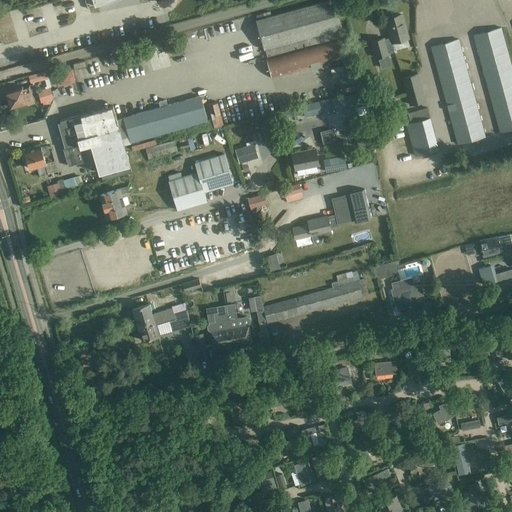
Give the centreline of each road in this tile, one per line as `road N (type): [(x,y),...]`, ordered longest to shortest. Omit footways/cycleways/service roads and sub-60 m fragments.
road 1 (primary): [(93,511),(0,188)]
road 2 (primary): [(0,231),(80,511)]
road 3 (track): [(376,394),(412,511)]
